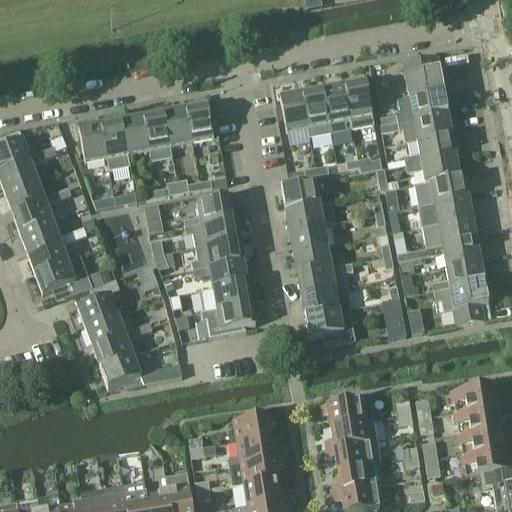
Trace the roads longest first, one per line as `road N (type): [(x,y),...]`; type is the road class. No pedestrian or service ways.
road 1 (residential): [(287,335),(245,70)]
road 2 (residential): [(245,70),(491,24)]
road 3 (residential): [(0,117),(245,70)]
road 4 (residential): [(287,335),(315,511)]
